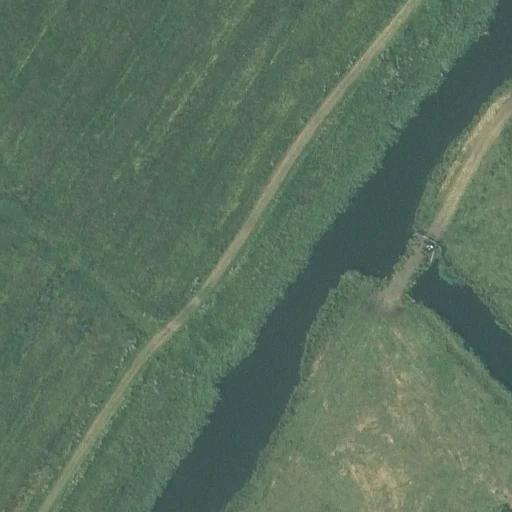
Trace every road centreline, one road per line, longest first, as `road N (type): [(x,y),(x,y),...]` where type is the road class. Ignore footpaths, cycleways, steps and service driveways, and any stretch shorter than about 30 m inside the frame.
road 1 (track): [(411,0),(288,151),(238,244),(41,511)]
road 2 (track): [(511,113),(490,135),(387,309)]
